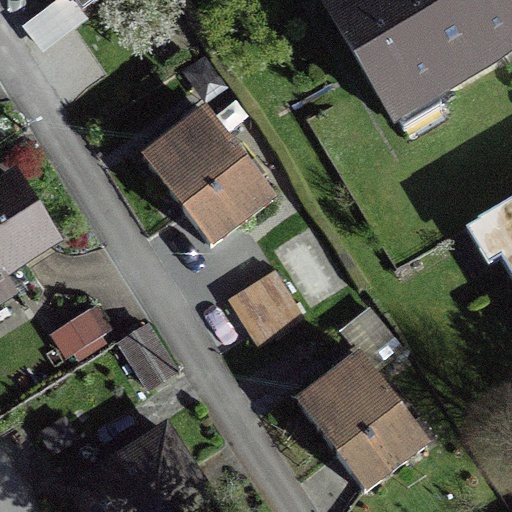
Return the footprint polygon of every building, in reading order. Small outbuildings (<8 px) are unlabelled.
[(511,1),(511,0),(341,0),(323,11),(368,86),(391,127),(502,61),(511,54),(511,14),(508,8),(511,5),(511,1)] [(392,276),(475,227),(511,205),(511,76),(502,61),(391,127),(368,86),(303,125),(392,276)] [(205,114),(143,165),(217,252),(278,201),(205,114)] [(0,288),(63,245),(14,174),(0,183),(0,288)] [(511,205),(475,227),(511,290),(511,205)] [(279,272),(231,300),(255,340),(303,312),(279,272)] [(150,325),(122,342),(150,386),(178,369),(150,325)] [(431,447),(359,360),(299,409),(371,496),(431,447)] [(212,511),(166,433),(66,491),(78,511),(212,511)]
